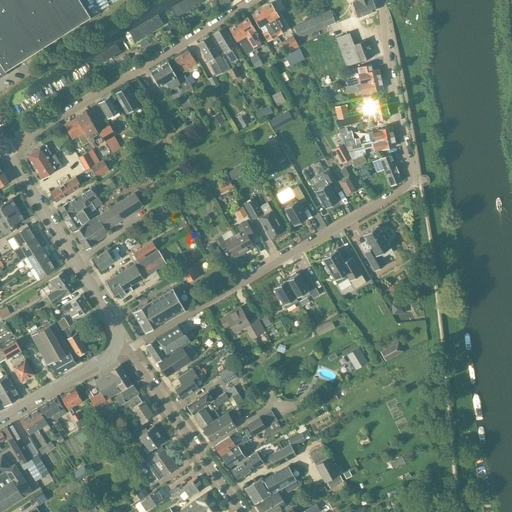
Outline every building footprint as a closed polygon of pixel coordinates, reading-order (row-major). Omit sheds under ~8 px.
[(0,0),(0,76),(10,70),(9,68),(90,16),(79,0),(0,0)] [(202,0),(187,0),(168,11),(174,21),(205,4),(202,0)] [(372,0),(356,0),(353,1),(358,16),(376,10),(372,0)] [(284,30),(276,17),(278,15),(271,3),(262,8),(277,35),(284,30)] [(277,35),(262,8),(252,14),(259,27),(260,26),(263,31),(262,32),(267,40),(277,35)] [(293,27),(299,39),(336,22),(330,10),(293,27)] [(250,16),(238,22),(254,49),(261,46),(259,42),(261,40),(255,29),(257,28),(250,16)] [(157,21),(130,36),(134,43),(161,28),(157,21)] [(238,22),(229,28),(236,40),(238,39),(247,54),(254,49),(238,22)] [(232,61),(241,55),(236,47),(235,45),(225,28),(214,34),(224,52),(226,51),(232,61)] [(350,32),(336,37),(346,66),(360,61),(354,44),(350,32)] [(282,42),(281,42),(287,53),(299,46),(293,36),(287,39),(282,42)] [(209,37),(197,43),(208,61),(208,62),(212,59),(220,73),(223,71),(225,74),(229,71),(228,70),(225,64),(209,37)] [(373,56),(367,39),(354,44),(360,61),(373,56)] [(120,43),(91,59),(96,67),(124,51),(120,43)] [(173,57),(182,70),(183,72),(197,62),(187,47),(173,57)] [(305,59),(299,48),(284,55),(290,66),(305,59)] [(255,68),(262,64),(257,53),(249,57),(255,68)] [(168,62),(150,72),(158,86),(166,82),(170,89),(180,83),(177,79),(168,62)] [(347,81),(346,81),(347,86),(381,78),(379,68),(372,70),(371,64),(357,67),(358,73),(359,73),(358,73),(359,78),(347,81)] [(236,66),(228,70),(229,71),(233,79),(240,74),(236,66)] [(178,79),(185,91),(186,91),(192,88),(184,75),(178,79)] [(362,92),(369,90),(369,91),(383,88),(381,78),(347,86),(346,86),(347,92),(362,89),(362,92)] [(126,112),(138,105),(127,86),(115,93),(126,112)] [(276,102),(284,99),(281,91),(273,94),(276,102)] [(360,107),(353,109),(355,114),(387,107),(385,97),(374,99),(373,95),(365,97),(365,101),(364,101),(365,106),(360,107)] [(107,117),(118,111),(110,96),(99,103),(107,117)] [(258,118),(272,112),(269,104),(255,110),(258,118)] [(337,118),(349,116),(346,104),(334,107),(337,118)] [(387,107),(355,114),(349,116),(337,118),(334,119),(336,125),(362,119),(362,118),(374,115),(375,120),(389,117),(387,107)] [(99,134),(94,125),(85,110),(75,117),(89,141),(90,143),(95,140),(93,137),(99,134)] [(288,112),(281,115),(271,121),(275,129),(285,123),(292,119),(288,112)] [(66,122),(64,124),(72,137),(77,135),(83,145),(89,141),(75,117),(70,120),(69,120),(66,122)] [(115,134),(109,125),(99,131),(105,141),(115,134)] [(363,143),(393,136),(391,126),(377,129),(377,130),(368,132),(370,141),(363,143)] [(350,131),(340,133),(345,144),(346,146),(350,145),(356,144),(355,138),(352,139),(350,131)] [(396,145),(393,136),(363,143),(364,148),(373,146),(374,150),(382,148),(396,145)] [(275,137),(268,141),(279,161),(286,157),(275,137)] [(41,179),(57,169),(62,166),(54,154),(52,155),(45,144),(27,155),(41,179)] [(343,144),(335,149),(342,163),(351,158),(343,144)] [(87,152),(78,157),(85,169),(94,164),(87,152)] [(68,163),(75,158),(72,153),(64,157),(68,163)] [(390,185),(401,180),(391,154),(380,159),(390,185)] [(352,160),(355,167),(366,162),(363,155),(352,160)] [(110,170),(103,159),(91,167),(98,178),(110,170)] [(133,160),(121,167),(124,171),(136,164),(133,160)] [(356,166),(363,180),(370,175),(364,163),(356,166)] [(228,172),(233,179),(246,171),(242,164),(228,172)] [(346,195),(357,189),(345,168),(341,170),(345,177),(338,181),(346,195)] [(69,169),(63,172),(52,179),(56,184),(72,174),(69,169)] [(335,202),(338,200),(330,186),(336,183),(328,169),(322,173),(325,179),(313,186),(318,196),(317,196),(321,203),(322,202),(325,208),(329,205),(330,206),(334,204),(335,202)] [(0,173),(0,185),(9,180),(3,171),(0,173)] [(81,186),(78,181),(75,177),(50,192),(56,202),(81,186)] [(223,183),(226,189),(232,185),(229,180),(223,183)] [(289,187),(277,194),(287,213),(286,214),(289,221),(291,220),(294,225),(300,222),(301,223),(305,220),(306,219),(307,218),(299,204),(306,200),(298,186),(291,190),(289,187)] [(66,219),(75,214),(83,208),(98,197),(92,188),(59,208),(66,219)] [(125,198),(134,212),(143,206),(134,192),(125,198)] [(273,212),(272,212),(268,203),(260,207),(254,196),(242,202),(252,220),(258,216),(260,219),(270,239),(284,232),(273,212)] [(83,209),(83,208),(75,214),(66,219),(73,229),(81,224),(89,219),(86,214),(102,203),(98,198),(83,209)] [(0,200),(0,218),(19,208),(13,199),(4,204),(2,200),(0,200)] [(98,216),(75,231),(86,248),(96,242),(93,239),(107,230),(123,219),(115,208),(121,205),(119,202),(113,206),(98,216)] [(241,218),(247,215),(242,206),(236,210),(241,218)] [(25,219),(19,208),(0,218),(0,225),(5,234),(18,227),(16,224),(25,219)] [(240,232),(235,235),(245,253),(251,249),(251,248),(254,246),(251,239),(255,236),(247,221),(237,226),(240,232)] [(14,234),(21,245),(35,236),(29,225),(14,234)] [(371,247),(364,252),(376,271),(387,264),(383,257),(393,251),(391,247),(392,246),(388,240),(389,239),(389,237),(386,231),(384,231),(383,232),(379,225),(363,234),(371,247)] [(221,235),(216,238),(222,249),(228,245),(234,256),(238,254),(238,256),(245,253),(235,235),(225,241),(221,235)] [(21,245),(28,255),(42,246),(35,236),(21,245)] [(145,258),(158,249),(152,240),(132,253),(138,262),(145,258)] [(28,255),(34,266),(49,257),(42,246),(28,255)] [(118,247),(113,250),(111,247),(94,258),(101,269),(114,261),(115,262),(122,258),(118,252),(120,250),(118,247)] [(115,295),(118,293),(121,297),(133,290),(130,285),(143,277),(167,263),(158,249),(145,258),(138,262),(135,264),(106,282),(115,295)] [(323,259),(327,266),(325,266),(325,268),(328,273),(330,274),(331,273),(338,284),(349,277),(356,288),(367,282),(352,257),(345,261),(338,249),(323,259)] [(55,267),(49,257),(34,266),(41,276),(55,267)] [(56,289),(70,280),(63,270),(49,280),(54,287),(52,288),(53,290),(56,289)] [(292,277),(287,280),(300,302),(312,295),(314,298),(321,294),(312,279),(306,283),(300,273),(298,274),(296,273),(293,276),(292,277)] [(53,290),(54,291),(48,295),(54,304),(76,289),(70,280),(56,289),(53,290)] [(288,309),(300,302),(287,280),(282,283),(280,283),(277,285),(276,287),(275,288),(278,293),(276,294),(280,301),(282,300),(288,309)] [(133,311),(145,332),(185,309),(173,288),(133,311)] [(81,295),(61,307),(64,312),(68,309),(73,316),(79,313),(80,315),(89,309),(81,295)] [(391,304),(392,314),(399,314),(398,303),(391,304)] [(230,323),(235,331),(245,325),(252,337),(264,331),(256,317),(248,321),(240,307),(221,318),(225,326),(230,323)] [(267,313),(261,316),(265,325),(272,322),(267,313)] [(57,321),(62,330),(70,325),(65,317),(57,321)] [(335,328),(331,320),(315,327),(319,335),(335,328)] [(0,323),(0,341),(13,334),(5,321),(0,323)] [(76,364),(69,352),(72,351),(55,321),(31,335),(44,357),(42,358),(41,361),(43,365),(46,366),(48,365),(48,364),(50,363),(56,375),(76,364)] [(70,326),(62,330),(67,338),(68,338),(78,355),(87,350),(77,333),(74,334),(72,330),(76,328),(74,324),(70,326)] [(157,362),(158,362),(182,347),(191,342),(186,335),(184,336),(178,325),(146,344),(157,362)] [(16,341),(1,349),(7,359),(17,353),(20,351),(21,350),(16,341)] [(396,355),(390,345),(380,351),(385,361),(396,355)] [(182,347),(158,362),(167,376),(192,361),(182,347)] [(358,348),(347,355),(356,369),(366,362),(358,348)] [(34,373),(20,351),(17,353),(19,356),(10,361),(21,381),(34,373)] [(94,380),(101,391),(94,395),(89,388),(85,391),(101,417),(112,410),(108,404),(112,401),(110,398),(120,391),(116,385),(118,384),(122,390),(132,383),(120,364),(110,370),(94,380)] [(219,374),(226,384),(237,376),(230,366),(219,374)] [(183,398),(199,388),(193,380),(198,377),(192,369),(179,378),(183,384),(176,388),(183,398)] [(0,398),(4,406),(20,396),(8,375),(0,379),(0,398)] [(120,404),(139,392),(134,384),(122,392),(122,394),(116,398),(120,404)] [(72,407),(83,400),(76,387),(62,395),(72,413),(74,411),(72,407)] [(325,396),(327,402),(344,394),(341,388),(325,396)] [(187,405),(193,414),(204,407),(208,412),(212,409),(215,410),(219,407),(218,406),(224,401),(230,398),(225,392),(220,395),(214,399),(208,391),(187,405)] [(243,401),(238,392),(232,396),(237,404),(243,401)] [(143,401),(139,395),(123,406),(127,412),(131,410),(136,417),(138,416),(142,423),(154,415),(145,400),(143,401)] [(57,417),(66,411),(57,396),(47,402),(57,417)] [(57,417),(47,402),(38,407),(48,422),(57,417)] [(38,407),(29,413),(38,428),(48,422),(38,407)] [(202,427),(213,419),(219,416),(215,410),(212,409),(208,412),(204,407),(193,414),(202,427)] [(271,411),(247,425),(253,435),(277,421),(271,411)] [(72,415),(76,421),(79,428),(85,425),(77,412),(73,415),(72,415)] [(38,428),(29,413),(20,418),(29,433),(38,428)] [(209,424),(203,428),(211,441),(217,437),(235,426),(228,413),(209,424)] [(277,421),(265,429),(269,435),(281,427),(277,421)] [(35,481),(49,473),(37,453),(33,456),(13,422),(2,429),(25,468),(27,467),(35,481)] [(150,450),(165,440),(154,425),(140,435),(150,450)] [(86,437),(89,435),(85,429),(76,435),(82,443),(88,439),(86,437)] [(368,437),(365,430),(357,434),(360,440),(368,437)] [(59,432),(55,434),(61,443),(65,441),(59,432)] [(290,443),(292,447),(305,441),(301,433),(288,439),(290,443)] [(221,454),(230,448),(230,449),(238,444),(239,445),(249,439),(246,434),(242,436),(243,438),(234,443),(230,436),(215,445),(221,454)] [(51,441),(46,444),(50,450),(55,447),(51,441)] [(245,456),(242,450),(246,448),(243,443),(239,446),(238,445),(222,454),(230,466),(245,456)] [(292,447),(290,443),(268,455),(275,467),(297,456),(292,447)] [(46,444),(38,449),(42,455),(50,450),(46,444)] [(323,446),(309,454),(324,482),(339,474),(323,446)] [(146,460),(153,471),(159,479),(177,467),(165,449),(152,458),(150,456),(146,460)] [(143,450),(131,459),(135,464),(147,455),(143,450)] [(257,466),(263,462),(261,459),(264,456),(260,450),(257,452),(256,451),(247,457),(248,459),(232,469),(238,478),(257,466)] [(15,464),(10,467),(2,455),(0,456),(0,510),(32,490),(15,464)] [(271,492),(296,479),(289,466),(263,479),(262,477),(244,487),(255,503),(271,492)] [(83,467),(73,474),(76,480),(87,473),(83,467)] [(346,478),(351,476),(349,470),(343,473),(346,478)] [(327,483),(330,488),(343,480),(340,475),(327,483)] [(184,486),(173,493),(175,496),(181,492),(181,491),(185,488),(190,496),(204,486),(198,477),(197,476),(183,485),(184,486)] [(288,492),(299,486),(296,481),(285,487),(288,492)] [(171,492),(173,493),(184,486),(183,485),(182,484),(178,487),(176,485),(168,491),(170,493),(171,492)] [(148,494),(145,489),(137,494),(141,499),(148,494)] [(157,489),(149,494),(140,500),(146,510),(163,498),(157,489)] [(42,491),(34,497),(39,504),(47,499),(42,491)] [(217,511),(220,510),(207,491),(178,511),(217,511)] [(273,511),(285,504),(277,491),(256,504),(261,511),(273,511)] [(88,498),(75,506),(79,511),(91,503),(88,498)] [(303,511),(317,511),(320,510),(316,503),(303,511)]
